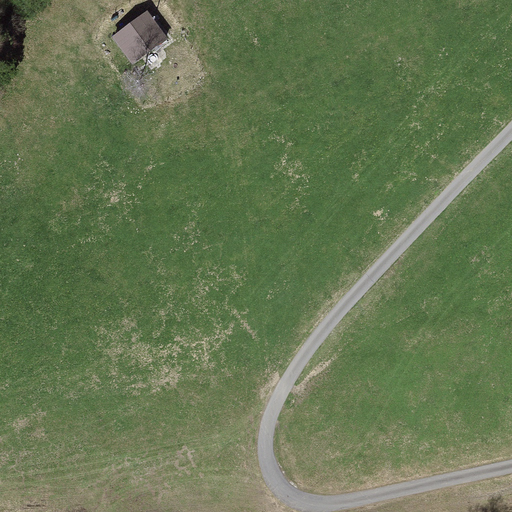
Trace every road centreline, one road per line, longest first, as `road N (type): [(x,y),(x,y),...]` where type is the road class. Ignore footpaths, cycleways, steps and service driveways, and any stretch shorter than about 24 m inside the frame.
road 1 (unclassified): [(302,509),(269,434),(433,219),(511,141)]
road 2 (unclassified): [(302,509),(511,473)]
